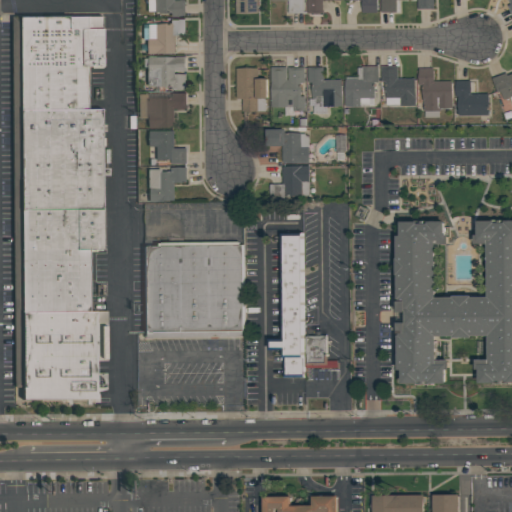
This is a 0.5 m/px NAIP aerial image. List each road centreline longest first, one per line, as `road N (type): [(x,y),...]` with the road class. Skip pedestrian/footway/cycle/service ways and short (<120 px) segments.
road 1 (primary): [(123,462),(511,455)]
road 2 (residential): [(212,45),(483,43)]
road 3 (residential): [(211,0),(213,140),(227,174)]
road 4 (primary): [(511,430),(356,431)]
road 5 (primary): [(356,431),(225,432)]
road 6 (primary): [(124,433),(0,433)]
